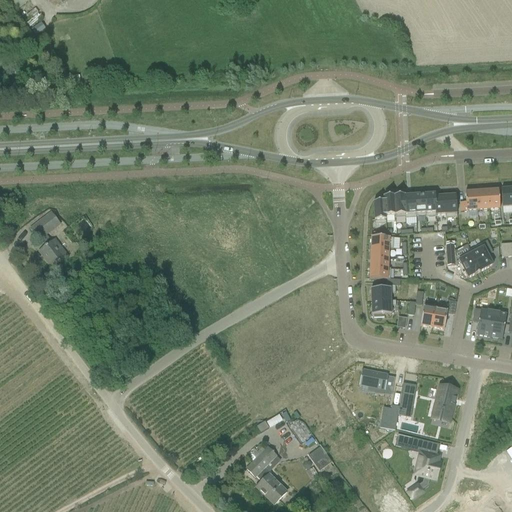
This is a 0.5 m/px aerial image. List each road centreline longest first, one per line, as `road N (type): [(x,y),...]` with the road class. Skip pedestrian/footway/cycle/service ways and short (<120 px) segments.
road 1 (residential): [(356,343),(268,412),(169,268)]
road 2 (secondary): [(0,149),(189,139)]
road 3 (residential): [(480,363),(452,485),(428,511)]
road 4 (residential): [(206,511),(108,402)]
road 5 (residential): [(356,343),(347,327),(339,221)]
road 6 (secondary): [(304,102),(189,139)]
